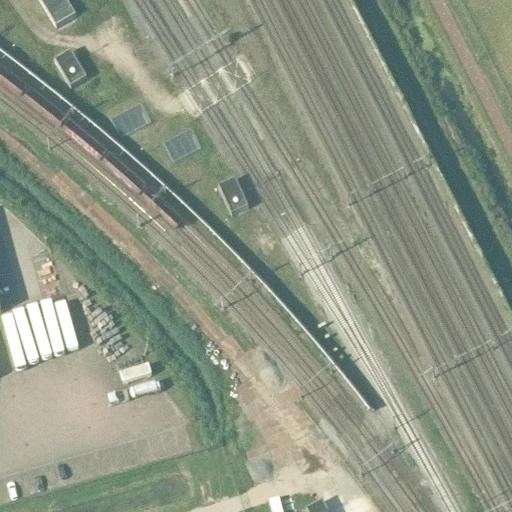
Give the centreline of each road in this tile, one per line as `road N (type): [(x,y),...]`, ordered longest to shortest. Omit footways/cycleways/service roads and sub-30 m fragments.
road 1 (track): [(241,504),(266,477),(269,454),(245,397),(89,208),(0,136)]
road 2 (track): [(371,0),(511,276)]
road 3 (track): [(15,0),(40,33),(113,55),(160,102),(183,107)]
